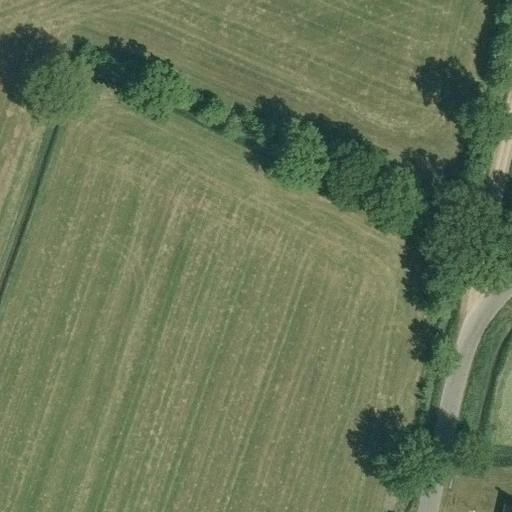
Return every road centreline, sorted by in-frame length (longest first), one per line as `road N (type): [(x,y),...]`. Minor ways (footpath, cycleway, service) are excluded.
road 1 (unclassified): [(428,511),(461,360),(485,311),(511,283)]
road 2 (track): [(511,124),(479,272),(485,311)]
